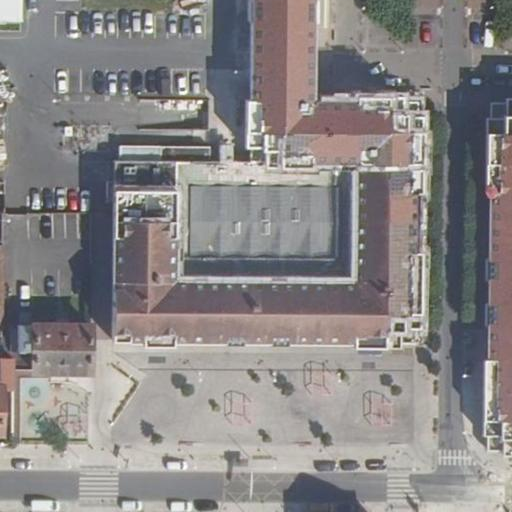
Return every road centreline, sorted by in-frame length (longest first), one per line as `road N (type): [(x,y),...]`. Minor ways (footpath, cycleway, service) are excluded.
road 1 (tertiary): [(0,485),(452,488)]
road 2 (residential): [(452,488),(456,74)]
road 3 (unknown): [(29,131),(14,262),(20,275),(87,270)]
road 4 (residential): [(349,0),(347,73),(456,74)]
road 5 (unknown): [(29,131),(198,129)]
